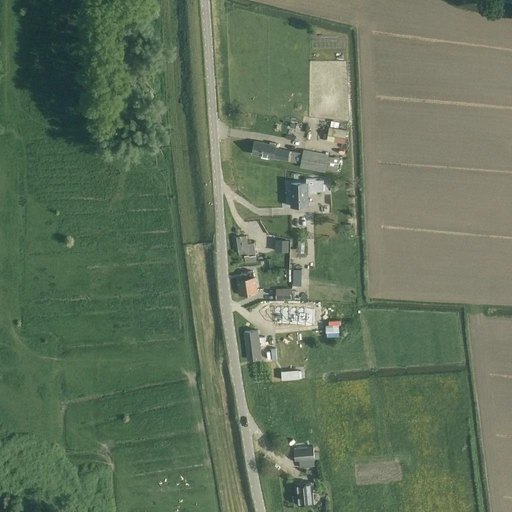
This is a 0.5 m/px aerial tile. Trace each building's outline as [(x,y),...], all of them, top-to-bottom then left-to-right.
[(347,130),(330,127),(327,140),(344,143),(347,130)] [(326,170),(337,172),(340,158),(328,156),(329,155),(303,150),(303,153),(276,148),(277,145),(255,141),(253,154),(274,158),(288,160),(288,161),(301,164),(300,167),(326,172),(326,170)] [(291,183),(292,206),(308,206),(307,193),(316,193),(316,191),(324,191),(324,180),(315,180),(315,178),(306,178),(306,183),(291,183)] [(245,255),(246,262),(256,261),(254,243),(248,244),(246,235),(232,237),(234,251),(238,251),(239,256),(245,255)] [(276,251),(288,251),(288,240),(276,239),(276,251)] [(238,280),(240,294),(252,292),(258,291),(255,279),(254,271),(241,273),(242,279),(238,280)] [(315,308),(275,307),(275,323),(315,324),(315,308)] [(244,332),(248,359),(262,357),(260,346),(266,346),(265,337),(259,337),(258,330),(244,332)] [(299,460),(300,467),(316,466),(315,459),(314,446),(293,448),(295,461),(299,460)] [(296,484),(298,505),(314,503),(312,488),(314,488),(314,482),(296,484)]
